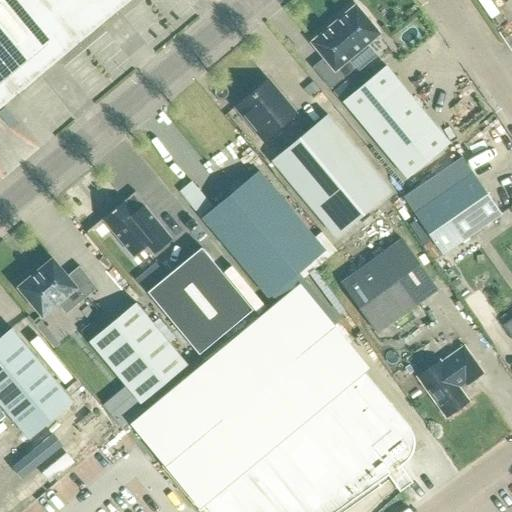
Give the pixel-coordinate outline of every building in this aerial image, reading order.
[(0,0),(0,108),(129,0),(0,0)] [(356,7),(312,43),(325,57),(312,67),(330,89),(344,78),(336,69),(379,34),(356,7)] [(343,101),(406,178),(450,143),(386,66),(343,101)] [(268,80),(233,107),(262,144),(297,116),(268,80)] [(391,192),(326,115),(271,161),(335,238),(391,192)] [(298,293),(328,328),(337,320),(295,268),(322,246),(257,167),(200,214),(265,293),(269,290),(282,306),(298,293)] [(413,213),(442,256),(501,215),(472,173),(413,213)] [(103,219),(133,256),(144,247),(151,256),(171,239),(144,206),(135,214),(124,201),(103,219)] [(387,206),(368,214),(375,229),(394,221),(387,206)] [(402,240),(341,283),(375,332),(436,288),(402,240)] [(149,294),(199,354),(252,310),(202,250),(149,294)] [(20,285),(18,287),(19,289),(20,288),(42,316),(67,295),(76,306),(97,288),(79,266),(67,276),(54,260),(52,258),(51,260),(20,286),(20,285)] [(465,288),(457,277),(451,282),(463,300),(470,295),(465,288)] [(282,306),(139,424),(211,511),(335,511),(388,475),(399,491),(400,492),(406,487),(413,482),(401,466),(408,448),(411,429),(328,328),(298,293),(282,306)] [(140,403),(186,365),(136,303),(90,342),(140,403)] [(511,318),(503,325),(511,337),(511,318)] [(0,338),(0,403),(29,439),(73,402),(11,329),(0,338)] [(469,401),(459,387),(465,383),(466,384),(483,373),(464,346),(441,362),(439,360),(417,376),(446,417),(469,401)]
